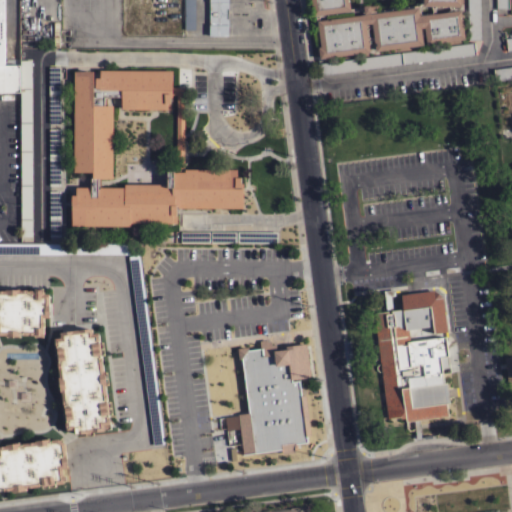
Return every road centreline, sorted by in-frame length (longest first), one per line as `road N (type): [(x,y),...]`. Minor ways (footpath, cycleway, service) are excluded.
road 1 (residential): [(348,472),(285,0)]
road 2 (residential): [(348,472),(51,511)]
road 3 (residential): [(297,86),(471,64),(489,56),(495,37),(491,0)]
road 4 (residential): [(511,450),(348,472)]
